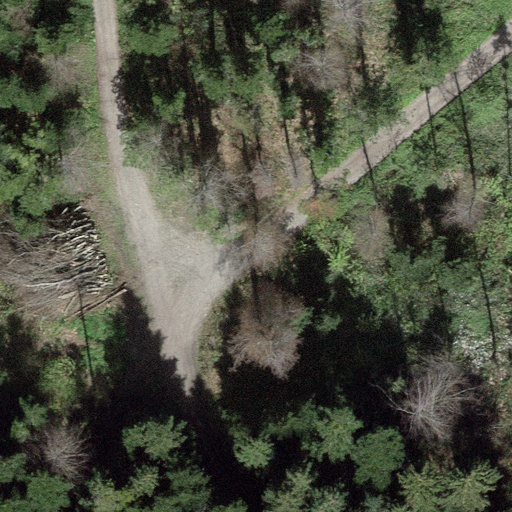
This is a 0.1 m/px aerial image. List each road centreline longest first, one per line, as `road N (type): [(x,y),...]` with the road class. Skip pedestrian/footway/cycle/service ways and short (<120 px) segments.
road 1 (track): [(511,10),(166,309),(115,400),(70,511)]
road 2 (track): [(243,511),(202,437),(128,177),(127,0)]
